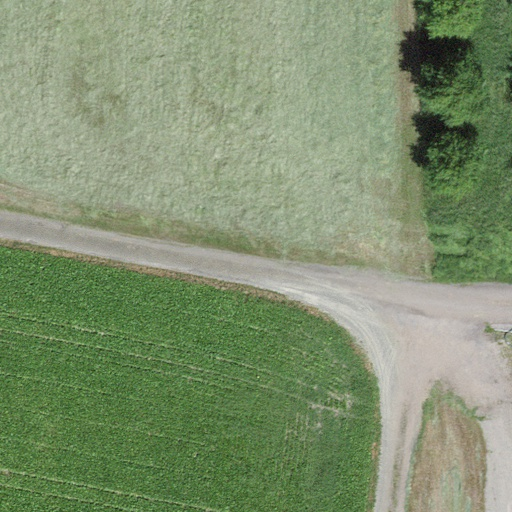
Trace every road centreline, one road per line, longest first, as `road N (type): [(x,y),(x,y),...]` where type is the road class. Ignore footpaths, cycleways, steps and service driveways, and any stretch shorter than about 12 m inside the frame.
road 1 (track): [(402,289),(0,218)]
road 2 (track): [(402,289),(377,511)]
